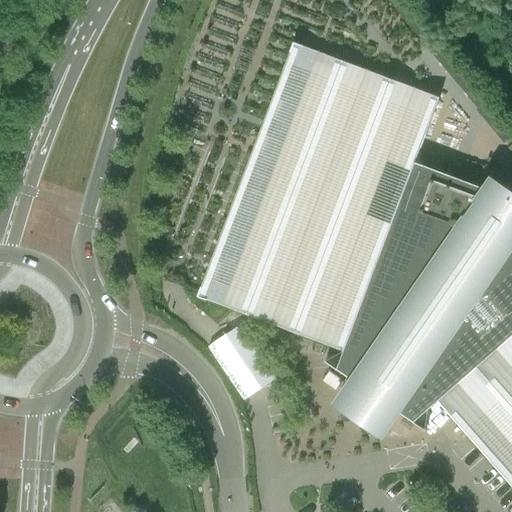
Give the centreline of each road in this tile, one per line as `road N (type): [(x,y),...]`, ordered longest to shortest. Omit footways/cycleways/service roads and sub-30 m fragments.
road 1 (secondary): [(102,319),(81,257),(86,221),(159,0)]
road 2 (secondary): [(74,50),(5,256)]
road 3 (secondary): [(74,50),(38,111),(0,218)]
